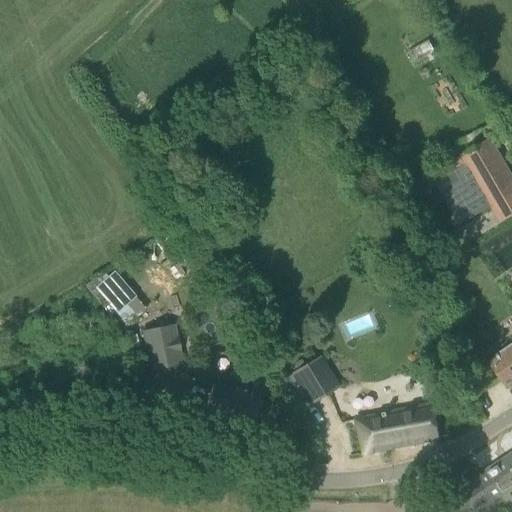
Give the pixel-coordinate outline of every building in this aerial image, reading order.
[(460,181),(440,193),(459,225),(491,207),(492,209),(511,196),(511,175),(490,139),(461,156),(465,164),(456,170),(454,171),(460,181)] [(127,326),(149,309),(118,269),(96,286),(127,326)] [(344,323),(349,335),(373,324),(368,312),(344,323)] [(169,321),(136,328),(144,370),(178,363),(169,321)] [(511,346),(490,362),(508,389),(511,386),(511,346)] [(338,388),(319,357),(291,375),(310,405),(338,388)] [(249,390),(248,393),(215,383),(205,416),(235,425),(234,428),(250,433),(262,395),(249,390)] [(365,455),(439,440),(432,405),(358,420),(365,455)] [(511,453),(477,477),(499,511),(501,510),(511,503),(511,497),(509,493),(511,490),(511,453)] [(456,491),(439,502),(445,511),(502,511),(501,510),(499,511),(477,477),(456,491)]
